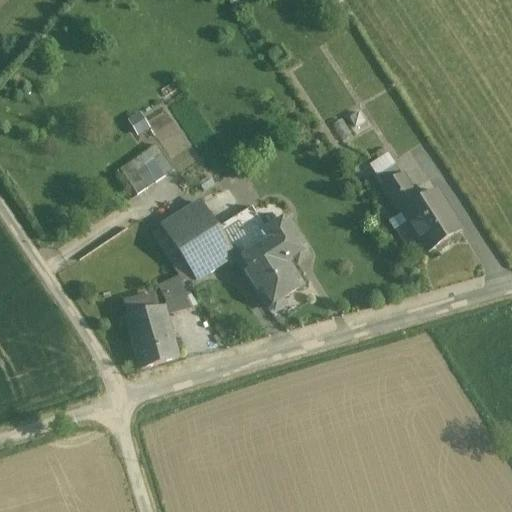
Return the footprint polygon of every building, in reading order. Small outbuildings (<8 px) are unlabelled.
[(142,135),(153,128),(144,114),(133,120),(142,135)] [(173,173),(161,155),(152,161),(164,179),(173,173)] [(164,179),(152,161),(144,167),(156,184),(164,179)] [(379,162),(370,168),(377,178),(386,173),(379,162)] [(156,184),(144,167),(135,173),(147,191),(156,184)] [(377,178),(376,179),(383,189),(401,177),(395,167),(386,173),(377,178)] [(134,172),(124,178),(137,197),(147,191),(135,173),(134,172)] [(401,177),(383,189),(391,202),(411,189),(402,176),(401,177)] [(435,193),(419,203),(411,189),(391,202),(401,216),(402,215),(428,255),(461,234),(435,193)] [(228,190),(202,207),(218,231),(244,215),(228,190)] [(202,207),(201,205),(162,230),(195,281),(233,257),(217,232),(218,231),(202,207)] [(218,231),(217,232),(233,257),(237,263),(237,262),(271,241),(266,233),(252,211),(218,231)] [(271,241),(237,262),(267,310),(302,288),(286,264),(306,252),(286,220),(266,233),(271,241)] [(181,287),(162,296),(172,316),(192,310),(181,287)] [(164,310),(125,321),(140,371),(178,361),(164,310)]
